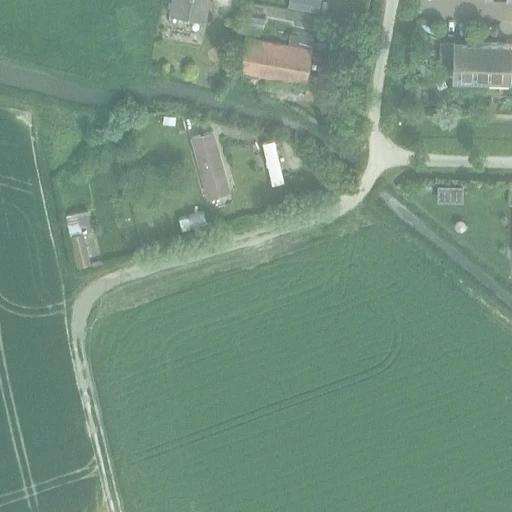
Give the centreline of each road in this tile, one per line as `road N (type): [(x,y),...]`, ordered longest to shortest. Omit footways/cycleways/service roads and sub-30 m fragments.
road 1 (track): [(118,511),(76,330),(86,292),(335,208),(382,155)]
road 2 (residential): [(511,161),(382,155),(371,100),(391,0)]
